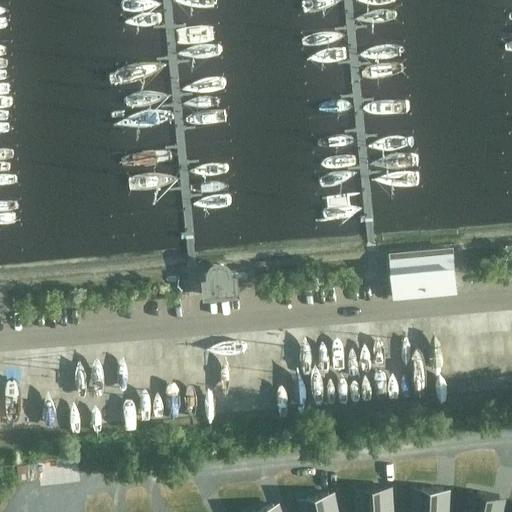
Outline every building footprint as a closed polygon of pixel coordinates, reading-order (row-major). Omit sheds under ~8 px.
[(469,251),(414,256),(417,294),(472,289),(469,251)] [(206,274),(203,274),(205,295),(237,292),(235,271),(232,271),(232,268),(230,264),(228,262),(225,259),(222,258),(218,258),(215,258),(211,260),(208,263),(206,266),(205,270),(205,272),(206,274)] [(18,480),(37,478),(35,462),(16,464),(18,480)] [(391,511),(390,490),(385,490),(385,484),(362,486),(363,500),(356,500),(356,511),(391,511)] [(446,511),(448,492),(442,492),(442,486),(420,485),(419,499),(412,499),(411,511),(446,511)] [(500,511),(503,501),(497,500),(498,494),(477,490),(474,504),(467,502),(464,511),(500,511)] [(337,511),(334,495),(328,496),(327,491),(305,495),(308,509),(301,510),(301,511),(337,511)] [(281,511),(279,506),(274,508),(272,503),(251,511),(281,511)]
